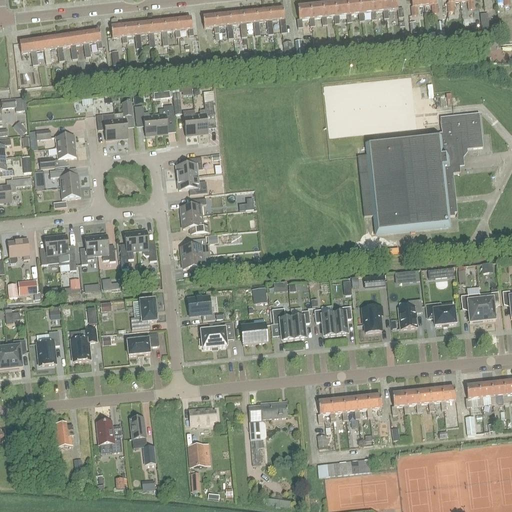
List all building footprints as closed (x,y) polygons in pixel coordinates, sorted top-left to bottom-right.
[(372,14),(370,15),(371,23),(376,23),(375,14),(382,13),(384,13),(383,0),(371,2),(372,14)] [(384,13),(382,13),(383,22),(386,21),(388,21),(387,13),(397,12),(397,20),(403,19),(402,10),(397,11),(395,0),(384,0),(383,0),(384,13)] [(422,0),(410,0),(411,9),(412,18),(417,18),(416,8),(424,8),(422,0)] [(435,0),(422,0),(424,8),(431,7),(432,16),(438,15),(437,6),(436,6),(435,0)] [(459,0),(446,0),(447,5),(448,15),(453,14),(452,5),(460,4),(459,0)] [(471,0),(459,0),(460,4),(467,3),(468,12),(474,11),(473,2),(472,2),(471,0)] [(494,0),(483,0),(483,1),(484,13),(491,12),(490,1),(494,0)] [(502,0),(503,8),(510,8),(509,0),(502,0)] [(370,15),(372,14),(371,2),(358,3),(360,16),(358,16),(359,25),(364,24),(363,15),(370,15)] [(347,17),(346,17),(347,26),(351,25),(350,17),(358,16),(360,16),(358,3),(346,4),(347,17)] [(335,18),(333,19),(334,27),(339,26),(338,18),(346,17),(347,17),(346,4),(334,6),(335,18)] [(323,20),(321,20),(322,28),(327,28),(326,19),(333,19),(335,18),(334,6),(321,7),(323,20)] [(311,21),(309,21),(310,30),(315,29),(314,21),(321,20),(323,20),(321,7),(309,8),(311,21)] [(298,22),(296,22),(297,31),(302,31),(301,22),(309,21),(311,21),(309,8),(297,10),(298,22)] [(282,11),(269,12),(270,23),(272,23),(279,22),(281,36),(286,36),(285,21),(284,21),(282,11)] [(269,12),(256,14),(257,24),(258,24),(266,24),(268,38),(273,37),(272,23),(270,23),(269,12)] [(256,14),(243,15),(244,26),(245,26),(253,25),(254,39),(260,39),(258,24),(257,24),(256,14)] [(247,40),(245,26),(244,26),(243,15),(230,17),(231,27),(232,27),(240,26),(241,41),(247,40)] [(486,15),(479,16),(481,30),(481,31),(488,30),(486,15)] [(230,17),(216,18),(217,29),(218,29),(226,28),(228,42),(233,41),(232,27),(231,27),(230,17)] [(219,36),(218,29),(217,29),(216,18),(202,19),(203,30),(213,29),(215,45),(219,44),(219,42),(222,42),(221,36),(219,36)] [(190,21),(177,22),(178,33),(179,33),(188,32),(188,39),(193,39),(192,31),(190,21)] [(177,22),(165,24),(166,34),(167,34),(175,33),(175,41),(180,40),(179,33),(178,33),(177,22)] [(165,24),(151,25),(152,36),(153,36),(161,35),(162,49),(168,49),(167,34),(166,34),(165,24)] [(445,36),(443,24),(436,25),(437,36),(445,36)] [(151,25),(138,26),(139,37),(140,37),(148,36),(149,51),(155,50),(153,36),(152,36),(151,25)] [(140,37),(139,37),(138,26),(124,28),(125,39),(126,39),(134,38),(136,52),(142,51),(140,37)] [(126,39),(125,39),(124,28),(110,29),(112,40),(121,39),(122,46),(127,46),(126,39)] [(99,33),(86,35),(88,46),(97,44),(98,52),(102,51),(101,44),(100,44),(99,33)] [(86,35),(73,37),(75,48),(83,47),(85,61),(91,60),(88,46),(86,35)] [(73,37),(60,39),(61,50),(62,50),(70,48),(72,63),(77,62),(75,48),(73,37)] [(60,39),(47,41),(48,52),(49,52),(56,50),(59,65),(64,64),(62,50),(61,50),(60,39)] [(47,41),(33,43),(35,54),(36,54),(43,52),(45,66),(51,66),(49,52),(48,52),(47,41)] [(302,42),(294,43),(295,59),(303,58),(302,42)] [(33,43),(19,45),(20,56),(30,54),(32,69),(38,68),(36,54),(35,54),(33,43)] [(291,44),(283,44),(284,61),(293,60),(291,44)] [(117,53),(111,54),(113,67),(119,66),(117,53)] [(174,117),(180,116),(178,94),(172,95),(174,117)] [(143,98),(134,99),(135,106),(143,105),(143,98)] [(23,101),(0,103),(1,111),(15,110),(16,114),(24,113),(23,101)] [(132,118),(131,103),(121,104),(122,119),(132,118)] [(194,118),(196,137),(207,136),(205,118),(214,117),(212,104),(204,105),(204,112),(199,113),(200,118),(194,118)] [(159,118),(154,119),(156,137),(167,136),(166,122),(174,121),(172,108),(164,109),(165,112),(158,112),(159,118)] [(142,109),(134,110),(136,126),(144,125),(144,129),(145,139),(156,137),(154,119),(149,119),(149,115),(143,116),(142,109)] [(461,152),(466,152),(482,150),(479,116),(440,120),(441,136),(428,137),(429,141),(367,147),(368,158),(357,159),(363,219),(374,218),(376,237),(448,229),(447,219),(454,218),(454,215),(457,215),(453,176),(460,175),(459,169),(458,169),(457,164),(459,164),(462,161),(461,152)] [(114,123),(103,124),(103,118),(96,118),(98,133),(104,133),(105,143),(116,142),(114,123)] [(185,138),(196,137),(194,118),(183,119),(185,138)] [(114,123),(116,142),(127,140),(125,122),(114,123)] [(21,139),(27,133),(23,128),(17,134),(21,139)] [(38,133),(39,142),(53,141),(52,132),(38,133)] [(56,151),(75,149),(74,138),(55,140),(56,151)] [(0,161),(4,161),(3,148),(11,148),(10,142),(0,142),(0,161)] [(56,151),(57,162),(76,161),(75,149),(56,151)] [(467,155),(466,152),(461,152),(462,161),(459,164),(457,164),(458,169),(459,169),(464,168),(463,159),(467,155)] [(23,169),(31,168),(30,159),(22,160),(23,169)] [(179,169),(176,169),(177,181),(197,179),(196,173),(202,172),(201,166),(200,160),(188,162),(189,168),(179,169)] [(4,161),(0,161),(0,179),(14,178),(13,172),(6,173),(4,161)] [(55,161),(39,162),(40,172),(56,170),(55,161)] [(56,173),(49,174),(50,180),(59,180),(68,178),(67,172),(56,173)] [(43,174),(33,175),(35,193),(45,192),(43,174)] [(60,191),(79,189),(78,177),(68,178),(59,180),(60,191)] [(197,179),(177,181),(178,193),(189,192),(189,198),(207,196),(205,184),(198,185),(197,179)] [(6,183),(6,191),(0,191),(0,206),(11,205),(10,195),(15,195),(15,189),(31,188),(30,181),(6,183)] [(61,203),(80,200),(79,189),(60,191),(61,203)] [(181,221),(201,219),(200,208),(207,207),(206,201),(190,203),(190,209),(180,210),(181,221)] [(182,232),(193,231),(193,237),(209,235),(208,229),(202,230),(201,219),(181,221),(182,232)] [(135,235),(137,254),(142,253),(142,256),(145,259),(148,258),(149,264),(156,264),(154,244),(147,244),(146,234),(135,235)] [(121,272),(128,271),(127,263),(133,262),(132,254),(137,254),(135,235),(124,236),(125,247),(119,247),(120,259),(119,259),(121,272)] [(217,237),(207,238),(208,246),(218,245),(217,237)] [(66,238),(55,240),(57,258),(58,266),(59,268),(69,267),(69,269),(70,273),(76,273),(75,264),(73,248),(68,249),(66,238)] [(115,264),(113,248),(108,249),(107,238),(95,239),(97,258),(102,257),(103,263),(109,263),(109,265),(115,264)] [(92,258),(97,258),(95,239),(84,240),(85,251),(79,251),(81,268),(87,267),(87,263),(93,262),(92,258)] [(45,253),(39,254),(41,268),(47,267),(58,266),(57,258),(55,240),(44,241),(45,251),(45,253)] [(190,249),(180,250),(182,261),(201,259),(209,258),(208,247),(206,247),(205,241),(190,243),(190,249)] [(29,262),(27,243),(7,245),(10,266),(14,266),(15,265),(16,265),(16,264),(17,263),(17,262),(17,261),(16,259),(23,258),(23,263),(29,262)] [(201,259),(182,261),(183,272),(193,271),(194,277),(211,275),(210,263),(209,258),(201,259)] [(492,266),(481,266),(482,275),(493,274),(492,266)] [(417,273),(407,274),(409,285),(418,284),(417,273)] [(384,278),(374,278),(375,290),(385,289),(384,278)] [(101,282),(102,293),(113,292),(112,281),(101,282)] [(70,283),(71,292),(81,291),(80,282),(70,283)] [(36,284),(18,286),(19,297),(37,296),(36,284)] [(7,287),(8,300),(17,300),(16,286),(7,287)] [(252,292),(254,307),(267,305),(265,290),(252,292)] [(492,301),(480,302),(482,323),(495,322),(493,308),(499,308),(498,294),(491,295),(492,301)] [(511,320),(511,299),(510,299),(509,294),(502,294),(504,308),(510,307),(511,321),(511,320)] [(462,312),(468,311),(470,325),(482,323),(480,302),(479,296),(461,298),(462,312)] [(188,302),(189,318),(202,317),(202,324),(214,323),(213,315),(211,315),(209,300),(188,302)] [(132,333),(133,333),(149,331),(149,324),(156,323),(154,302),(140,304),(141,320),(130,321),(132,333)] [(400,332),(409,331),(416,330),(415,316),(422,316),(421,303),(408,304),(408,310),(398,311),(400,332)] [(101,314),(112,313),(111,305),(100,306),(101,314)] [(440,312),(439,307),(426,308),(428,321),(434,320),(435,328),(455,326),(455,324),(457,324),(456,317),(454,317),(454,310),(440,312)] [(335,338),(342,337),(347,337),(345,322),(352,321),(350,309),(338,310),(339,316),(333,317),(335,338)] [(381,310),(362,311),(363,325),(365,325),(366,335),(381,333),(379,318),(381,317),(381,310)] [(285,319),(284,311),(272,312),(273,327),(280,326),(282,344),(293,342),(291,319),(285,319)] [(322,318),(321,312),(314,313),(315,325),(322,325),(323,339),(335,338),(333,317),(322,318)] [(310,325),(309,313),(302,314),(302,320),(292,321),(291,319),(293,342),(305,341),(304,326),(310,325)] [(5,317),(6,324),(14,323),(14,315),(5,317)] [(201,342),(199,342),(200,349),(202,349),(202,351),(226,349),(226,343),(234,342),(232,325),(224,326),(224,331),(201,333),(201,342)] [(265,327),(241,330),(243,348),(267,345),(265,327)] [(73,365),(74,365),(91,363),(89,345),(97,345),(95,332),(80,333),(81,341),(70,342),(73,365)] [(49,345),(37,346),(39,368),(56,366),(54,349),(60,348),(58,334),(48,335),(49,345)] [(128,359),(145,357),(150,356),(149,350),(159,349),(157,336),(144,337),(145,342),(127,344),(128,359)] [(110,339),(102,340),(103,348),(111,347),(110,339)] [(9,371),(21,370),(22,370),(20,356),(26,356),(25,342),(13,344),(13,350),(7,350),(9,371)] [(7,350),(0,351),(0,372),(9,371),(7,350)] [(504,398),(502,398),(503,407),(508,406),(507,398),(511,397),(511,383),(502,385),(504,398)] [(491,399),(489,399),(490,408),(495,407),(494,399),(502,398),(504,398),(502,385),(490,386),(491,399)] [(479,400),(477,401),(478,409),(483,409),(482,400),(489,399),(491,399),(490,386),(478,388),(479,400)] [(467,402),(465,402),(466,410),(478,409),(477,401),(479,400),(478,388),(465,389),(467,402)] [(442,405),(440,405),(441,413),(446,413),(445,404),(455,403),(453,390),(441,391),(442,405)] [(440,405),(442,405),(441,391),(428,393),(430,406),(428,406),(429,415),(434,414),(433,405),(437,405),(440,405)] [(417,407),(415,407),(416,416),(421,415),(420,407),(428,406),(430,406),(428,393),(416,394),(417,407)] [(405,408),(403,409),(404,417),(409,416),(408,408),(415,407),(417,407),(416,394),(404,395),(405,408)] [(393,409),(391,410),(392,418),(397,418),(396,409),(403,409),(405,408),(404,395),(391,397),(393,409)] [(368,412),(366,413),(367,421),(372,421),(371,412),(381,411),(380,398),(367,399),(368,412)] [(356,414),(354,414),(355,422),(360,422),(359,413),(366,413),(368,412),(367,399),(354,401),(356,414)] [(344,415),(342,415),(343,424),(347,423),(347,415),(354,414),(356,414),(354,401),(342,402),(344,415)] [(331,416),(329,417),(330,425),(335,425),(334,416),(342,415),(344,415),(342,402),(330,403),(331,416)] [(319,417),(317,418),(318,426),(323,426),(322,417),(329,417),(331,416),(330,403),(317,404),(319,417)] [(260,408),(248,409),(250,444),(254,444),(255,451),(264,450),(263,442),(260,442),(259,422),(288,420),(287,406),(282,407),(282,405),(260,406),(260,408)] [(213,426),(213,424),(216,423),(215,413),(212,413),(211,410),(188,413),(190,429),(213,426)] [(143,421),(129,422),(131,443),(146,441),(143,421)] [(111,424),(96,426),(98,448),(110,447),(111,456),(121,455),(120,441),(113,442),(111,424)] [(482,424),(465,425),(466,437),(483,436),(482,424)] [(66,428),(66,425),(54,426),(56,450),(71,448),(70,439),(73,439),(72,428),(66,428)] [(495,426),(487,427),(488,435),(496,434),(495,426)] [(326,450),(325,438),(316,439),(317,451),(326,450)] [(201,448),(188,449),(190,470),(203,469),(201,448)] [(154,449),(142,451),(144,468),(156,467),(154,449)] [(318,480),(327,479),(326,466),(317,467),(317,468),(318,480)] [(197,476),(190,476),(191,494),(198,493),(197,476)] [(154,483),(142,484),(142,494),(155,492),(154,483)] [(124,484),(115,484),(116,492),(124,492),(124,484)]
